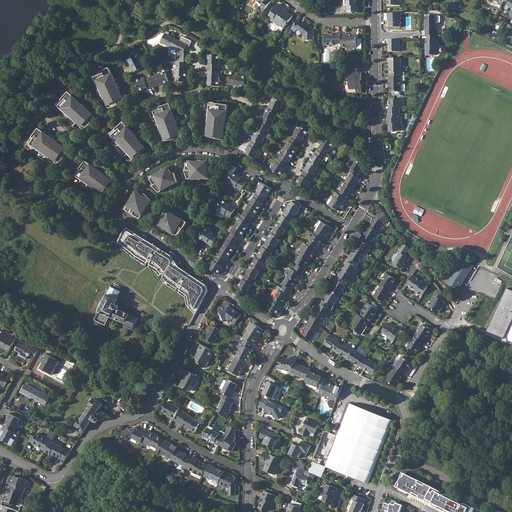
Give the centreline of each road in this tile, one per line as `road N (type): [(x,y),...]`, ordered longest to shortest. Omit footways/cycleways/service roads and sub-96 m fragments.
road 1 (residential): [(375,36),(377,174),(349,227)]
road 2 (residential): [(129,179),(117,213),(219,286)]
road 3 (residential): [(142,411),(219,286)]
road 4 (residential): [(288,335),(400,403)]
road 5 (residential): [(394,454),(510,511)]
road 6 (residential): [(248,470),(181,440),(142,411)]
